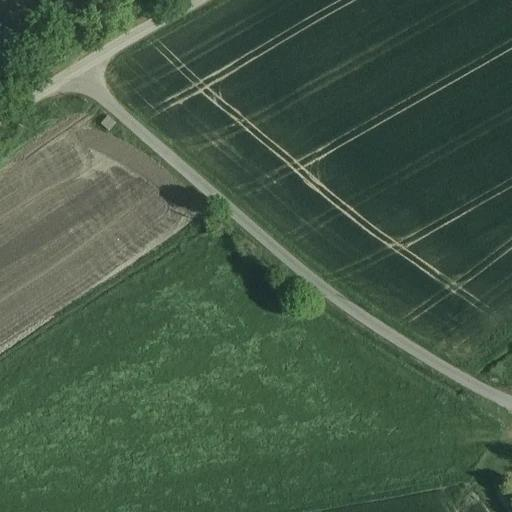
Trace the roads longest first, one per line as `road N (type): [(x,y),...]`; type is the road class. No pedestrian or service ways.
road 1 (unclassified): [(76,75),(313,280),(477,389),(511,403)]
road 2 (unclassified): [(201,0),(76,75)]
